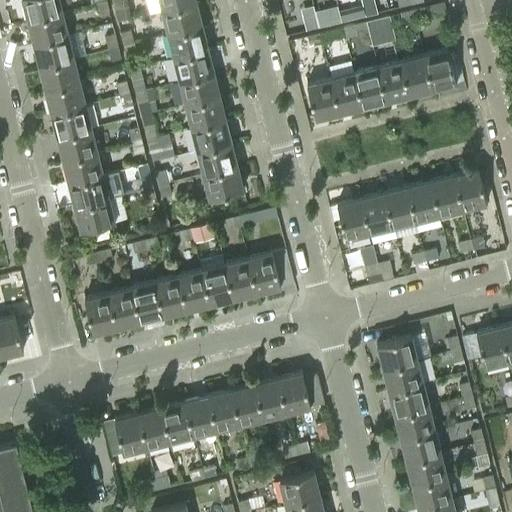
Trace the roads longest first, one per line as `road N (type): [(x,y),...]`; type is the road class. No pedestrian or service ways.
road 1 (residential): [(323,316),(245,0)]
road 2 (residential): [(63,381),(0,110)]
road 3 (residential): [(63,381),(323,316)]
road 4 (residential): [(374,511),(323,316)]
road 5 (residential): [(323,316),(511,269)]
road 6 (residential): [(511,167),(471,0)]
road 7 (residential): [(92,511),(63,381)]
